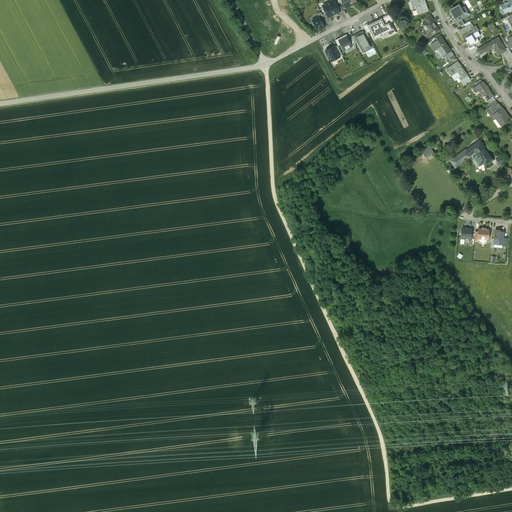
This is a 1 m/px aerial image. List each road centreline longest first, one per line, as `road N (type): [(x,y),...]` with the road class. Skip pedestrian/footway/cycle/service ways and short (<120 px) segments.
road 1 (track): [(279,211),(373,415),(391,503),(511,488)]
road 2 (track): [(265,64),(0,103)]
road 3 (track): [(279,211),(265,64)]
